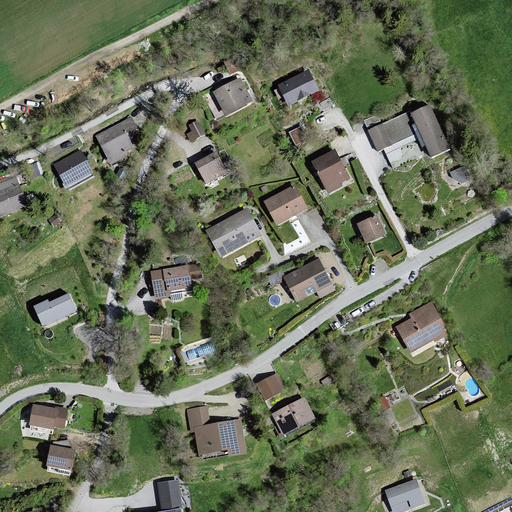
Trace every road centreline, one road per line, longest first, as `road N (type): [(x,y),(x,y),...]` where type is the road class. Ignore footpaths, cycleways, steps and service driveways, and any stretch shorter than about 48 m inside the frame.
road 1 (residential): [(111,396),(128,239),(171,115),(169,78),(0,165)]
road 2 (residential): [(111,396),(179,396),(244,370),(337,305),(509,212)]
road 3 (unclassified): [(0,107),(217,0)]
road 4 (residential): [(71,511),(104,445),(111,396)]
